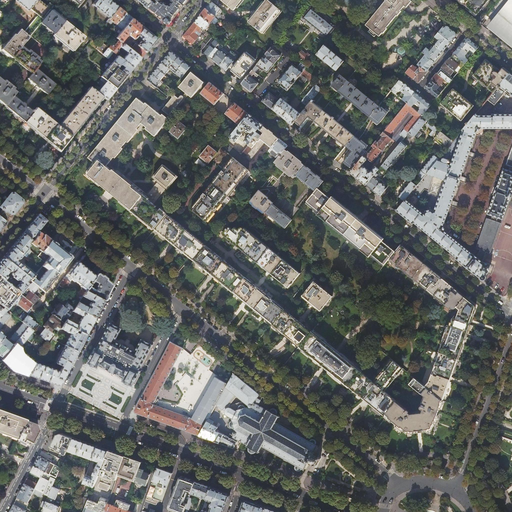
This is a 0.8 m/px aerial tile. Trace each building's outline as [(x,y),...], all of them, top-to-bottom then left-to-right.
[(44,20),(52,10),(55,6),(54,5),(54,4),(43,1),(42,0),(16,0),(16,1),(29,11),(34,16),(36,14),(44,20)] [(109,19),(118,8),(109,0),(95,0),(92,4),(109,19)] [(138,0),(149,8),(155,2),(153,0),(138,0)] [(169,24),(188,0),(172,0),(172,1),(172,2),(173,2),(170,5),(168,6),(163,1),(163,0),(156,0),(155,2),(149,8),(159,17),(162,19),(169,24)] [(221,0),(234,11),(242,0),(221,0)] [(256,12),(248,22),(263,34),(281,10),(268,0),(266,0),(260,8),(256,12)] [(385,0),(386,1),(366,25),(371,29),(377,34),(380,36),(404,6),(406,7),(412,1),(410,0),(385,0)] [(477,15),(488,0),(459,0),(468,7),(477,15)] [(511,0),(510,0),(489,27),(498,33),(511,45),(511,0)] [(221,9),(212,1),(206,8),(216,16),(219,19),(223,15),(219,12),(221,9)] [(327,37),(335,27),(324,17),(323,18),(316,12),(318,9),(314,5),(312,8),(311,8),(303,17),(311,24),(312,25),(316,28),(327,37)] [(109,19),(106,23),(107,24),(108,22),(111,24),(113,22),(116,25),(125,13),(121,9),(118,8),(109,19)] [(210,23),(216,16),(206,8),(201,15),(210,23)] [(42,21),(41,23),(55,34),(54,35),(74,51),(82,41),(83,42),(84,41),(82,40),(85,37),(52,10),(44,20),(42,21)] [(125,13),(116,25),(123,30),(132,19),(128,15),(125,13)] [(210,23),(201,15),(195,22),(204,30),(210,23)] [(30,37),(41,23),(42,21),(40,19),(36,24),(35,23),(31,28),(28,24),(25,28),(24,32),(30,37)] [(116,38),(118,40),(121,42),(130,32),(131,32),(129,35),(132,38),(131,41),(129,40),(125,45),(128,47),(129,46),(132,41),(144,28),(137,23),(132,19),(123,30),(116,38)] [(197,47),(201,50),(213,37),(204,30),(195,22),(183,36),(194,45),(197,47)] [(445,27),(444,26),(439,32),(451,42),(457,34),(452,30),(446,25),(445,27)] [(151,34),(144,28),(132,41),(135,44),(146,53),(157,39),(151,34)] [(13,58),(13,57),(24,44),(30,37),(24,32),(21,29),(11,41),(10,40),(2,49),(13,58)] [(451,42),(439,32),(434,37),(438,40),(435,43),(436,44),(435,45),(442,52),(446,47),(451,42)] [(460,46),(468,52),(469,50),(473,54),(479,47),(472,41),(467,38),(464,42),(460,46)] [(92,40),(89,43),(96,49),(98,46),(92,40)] [(122,60),(133,69),(141,59),(130,50),(129,49),(128,47),(125,45),(121,42),(118,40),(113,46),(112,45),(111,47),(110,46),(108,48),(113,52),(116,54),(118,51),(118,49),(119,48),(121,48),(127,52),(127,54),(122,60)] [(31,49),(42,56),(47,49),(36,42),(31,49)] [(98,46),(96,49),(103,54),(108,48),(101,42),(98,46)] [(213,60),(224,46),(220,43),(215,48),(211,45),(205,51),(205,50),(203,52),(205,53),(208,56),(213,60)] [(267,57),(274,63),(277,59),(279,59),(280,57),(280,56),(281,55),(277,51),(279,48),(274,43),(270,49),(264,56),(267,57)] [(33,73),(36,68),(41,62),(43,60),(24,44),(13,57),(33,73)] [(130,50),(141,59),(146,53),(135,44),(130,50)] [(216,62),(219,65),(229,54),(231,51),(225,45),(224,46),(213,60),(216,62)] [(344,61),(325,45),(322,49),(320,51),(317,54),(337,70),(344,61)] [(442,52),(435,45),(433,47),(432,46),(429,50),(426,47),(422,52),(434,62),(439,56),(442,52)] [(453,54),(465,64),(469,59),(466,58),(466,57),(466,56),(465,55),(468,52),(460,46),(456,51),(453,54)] [(119,68),(128,75),(133,69),(122,60),(118,56),(114,60),(111,57),(109,57),(113,52),(108,48),(103,54),(112,62),(119,68)] [(307,54),(302,50),(298,55),(307,63),(312,56),(308,52),(307,54)] [(162,62),(170,69),(176,74),(177,72),(175,71),(175,70),(173,69),(172,67),(171,66),(172,64),(175,67),(174,68),(178,71),(185,62),(179,57),(171,51),(162,62)] [(434,62),(422,52),(417,59),(420,62),(417,65),(426,72),(431,66),(434,62)] [(242,78),(256,61),(246,53),(232,69),(235,72),(240,76),(242,78)] [(226,71),(236,59),(229,54),(219,65),(223,68),(226,71)] [(446,64),(454,71),(459,66),(461,68),(465,64),(453,54),(450,58),(446,64)] [(274,64),(274,63),(267,57),(265,59),(263,57),(253,70),(259,75),(262,72),(258,68),(259,67),(263,71),(264,69),(267,72),(269,69),(271,67),(273,67),(275,65),(274,64)] [(500,71),(494,66),(486,59),(472,76),(493,93),(510,73),(506,70),(504,67),(500,71)] [(116,72),(119,68),(112,62),(110,66),(107,63),(100,71),(103,73),(102,74),(102,75),(109,81),(109,80),(110,81),(114,76),(117,72),(116,72)] [(162,62),(157,68),(165,75),(170,69),(162,62)] [(176,74),(181,78),(191,67),(187,64),(185,62),(178,71),(177,72),(176,74)] [(301,74),(305,69),(299,64),(296,67),(293,64),(292,65),(290,65),(290,66),(289,67),(289,69),(286,73),(293,79),(295,77),(297,79),(299,77),(301,74)] [(442,68),(438,73),(449,83),(453,79),(450,76),(454,71),(446,64),(442,68)] [(412,65),(406,72),(411,76),(415,79),(418,75),(415,72),(417,69),(415,67),(415,68),(412,65)] [(418,75),(415,79),(418,82),(422,76),(426,72),(417,65),(415,67),(417,69),(415,72),(418,75)] [(47,94),(55,84),(36,68),(33,73),(28,78),(37,85),(36,86),(38,88),(39,87),(47,94)] [(157,68),(152,74),(160,80),(165,75),(157,68)] [(314,76),(305,69),(301,74),(310,81),(314,76)] [(247,88),(251,91),(254,88),(258,83),(252,78),(254,77),(256,78),(259,75),(253,70),(241,83),(247,88)] [(180,86),(187,91),(190,94),(193,96),(198,90),(204,83),(197,78),(191,73),(180,86)] [(293,79),(286,73),(282,77),(279,81),(282,84),(281,85),(285,88),(284,90),(280,87),(278,90),(284,95),(294,82),(292,81),(293,79)] [(438,160),(424,177),(418,185),(404,202),(397,210),(401,213),(413,223),(414,222),(457,257),(456,258),(465,265),(464,265),(470,270),(470,269),(479,276),(481,278),(481,279),(482,280),(483,280),(484,280),(485,280),(485,279),(486,279),(486,278),(486,277),(486,276),(487,273),(488,273),(491,265),(482,262),(483,259),(484,260),(486,254),(485,254),(486,252),(490,253),(495,239),(501,223),(496,221),(498,217),(503,219),(510,200),(511,197),(511,195),(511,192),(511,193),(511,192),(511,74),(510,73),(493,93),(488,100),(495,105),(507,90),(511,93),(511,94),(511,113),(493,114),(493,115),(478,115),(476,114),(468,123),(467,125),(463,130),(463,131),(451,165),(448,163),(449,161),(448,160),(444,158),(443,159),(442,161),(438,160)] [(435,77),(432,81),(439,87),(442,83),(446,87),(449,83),(438,73),(435,77)] [(152,74),(148,80),(156,86),(160,80),(152,74)] [(301,74),(299,77),(305,82),(307,79),(301,74)] [(339,91),(348,80),(341,75),(333,85),(339,91)] [(14,96),(17,92),(14,89),(15,88),(5,80),(4,81),(0,77),(0,101),(6,106),(14,96)] [(96,85),(93,88),(104,97),(107,100),(116,89),(114,87),(102,78),(97,84),(101,87),(102,85),(103,86),(101,89),(96,85)] [(370,116),(379,106),(348,80),(339,91),(370,116)] [(403,92),(408,86),(405,84),(400,80),(391,90),(396,94),(399,91),(400,90),(403,92)] [(426,88),(437,97),(441,94),(438,92),(439,91),(437,89),(439,87),(432,81),(428,85),(426,88)] [(218,88),(210,82),(201,93),(215,104),(224,94),(218,88)] [(313,99),(322,89),(316,84),(301,102),(307,106),(313,99)] [(407,103),(416,92),(411,89),(408,86),(403,92),(405,94),(404,95),(405,96),(402,100),(407,103)] [(59,125),(37,107),(34,110),(25,122),(42,136),(60,151),(91,112),(104,97),(93,88),(91,87),(59,125)] [(441,104),(462,121),(474,106),(461,95),(453,89),(441,104)] [(151,97),(161,105),(166,98),(156,90),(154,93),(151,97)] [(269,106),(273,109),(284,96),(284,95),(278,90),(275,94),(277,96),(275,97),(270,93),(267,96),(263,101),(269,106)] [(187,91),(183,96),(182,96),(182,95),(181,95),(181,96),(179,98),(175,95),(174,96),(173,96),(173,98),(163,110),(165,111),(162,115),(159,112),(158,114),(140,99),(136,106),(134,105),(127,114),(99,148),(100,149),(97,153),(92,159),(96,162),(89,171),(94,176),(93,177),(102,184),(103,183),(122,199),(121,200),(131,208),(156,228),(167,214),(164,211),(163,213),(156,208),(158,206),(155,204),(178,176),(170,169),(170,168),(168,168),(168,166),(167,167),(165,165),(155,178),(158,181),(161,183),(148,198),(146,197),(108,165),(142,123),(157,135),(190,94),(187,91)] [(418,105),(423,99),(419,95),(416,92),(407,103),(411,107),(414,103),(415,104),(415,105),(416,106),(417,104),(418,105)] [(25,122),(34,110),(33,109),(32,111),(24,105),(24,104),(23,103),(22,103),(14,96),(6,106),(5,106),(14,114),(25,122)] [(292,125),(295,121),(301,114),(283,99),(284,96),(273,109),(282,116),(292,125)] [(315,121),(324,110),(313,101),(314,100),(313,99),(307,106),(301,114),(295,121),(299,124),(301,126),(309,116),(313,119),(315,121)] [(418,112),(422,116),(431,105),(427,101),(423,99),(418,105),(420,107),(419,108),(421,109),(418,112)] [(240,107),(235,103),(227,113),(240,124),(249,114),(240,107)] [(393,142),(395,139),(400,143),(402,141),(407,135),(422,116),(418,112),(414,110),(411,107),(407,103),(381,135),(383,136),(382,138),(381,138),(381,139),(380,139),(380,140),(378,142),(376,140),(372,146),(374,147),(372,150),(371,150),(370,151),(370,152),(369,153),(367,152),(353,169),(350,172),(357,178),(362,182),(366,185),(376,173),(379,169),(376,166),(378,163),(377,163),(376,163),(370,169),(372,170),(370,171),(364,166),(363,164),(367,160),(368,159),(372,162),(382,150),(382,151),(391,140),(393,142)] [(381,107),(379,106),(370,116),(378,123),(387,113),(381,108),(381,107)] [(346,146),(354,135),(324,110),(315,121),(322,127),(325,129),(329,132),(330,133),(339,141),(346,146)] [(249,114),(240,124),(230,137),(236,141),(242,134),(242,131),(243,130),(243,127),(246,127),(246,131),(248,133),(250,132),(251,133),(245,141),(249,144),(264,126),(258,122),(249,114)] [(422,116),(407,135),(408,135),(407,136),(407,137),(408,137),(408,138),(410,138),(411,138),(413,136),(417,139),(423,132),(420,129),(426,122),(427,123),(426,125),(433,130),(431,133),(433,135),(438,129),(422,116)] [(179,121),(170,131),(179,138),(187,128),(179,121)] [(241,154),(240,153),(235,159),(248,170),(251,172),(269,151),(279,139),(271,132),(264,126),(249,144),(241,154)] [(433,135),(436,138),(444,145),(446,147),(446,146),(448,148),(453,141),(438,129),(433,135)] [(367,146),(354,135),(346,146),(347,147),(351,150),(352,151),(344,161),(348,164),(353,169),(367,152),(364,149),(366,148),(367,147),(366,147),(367,146)] [(283,141),(279,139),(269,151),(278,158),(285,149),(288,146),(283,141)] [(381,166),(386,170),(401,153),(402,153),(403,153),(404,152),(405,151),(405,150),(405,149),(407,146),(405,144),(405,143),(402,141),(400,143),(381,166)] [(240,153),(226,142),(221,148),(233,157),(235,159),(240,153)] [(200,156),(209,163),(218,152),(209,145),(200,156)] [(294,178),(296,175),(304,165),(295,157),(285,149),(278,158),(275,162),(294,178)] [(419,173),(424,177),(438,160),(440,157),(439,157),(435,154),(419,173)] [(195,162),(204,170),(209,163),(200,156),(195,162)] [(235,159),(233,157),(191,209),(206,222),(248,170),(235,159)] [(296,175),(315,191),(318,189),(324,181),(313,173),(304,165),(296,175)] [(369,188),(373,191),(380,182),(382,180),(378,177),(376,179),(375,178),(378,175),(376,173),(366,185),(369,188)] [(376,193),(380,197),(389,186),(382,180),(380,182),(373,191),(376,193)] [(398,197),(404,202),(418,185),(412,180),(404,189),(398,197)] [(158,181),(146,197),(148,198),(161,183),(158,181)] [(307,202),(384,265),(389,259),(395,251),(385,243),(362,225),(350,215),(330,198),(318,189),(315,191),(307,202)] [(266,213),(266,212),(273,204),(274,203),(259,191),(251,201),(266,213)] [(22,200),(13,193),(11,194),(1,207),(3,209),(0,211),(0,216),(5,220),(10,214),(12,215),(22,202),(22,200)] [(266,212),(286,228),(292,220),(273,204),(266,212)] [(38,231),(47,220),(43,218),(39,214),(23,233),(30,239),(33,236),(35,238),(33,240),(32,239),(32,240),(33,241),(31,243),(36,247),(37,246),(41,249),(40,250),(42,252),(51,240),(46,236),(44,235),(38,231)] [(167,214),(156,228),(174,243),(195,260),(207,245),(168,214),(167,214)] [(223,234),(258,262),(270,247),(245,228),(245,229),(243,227),(241,227),(239,229),(236,227),(235,227),(233,229),(230,227),(229,227),(228,228),(227,228),(223,234)] [(30,239),(23,233),(12,246),(25,257),(28,253),(29,254),(32,251),(27,248),(29,246),(30,245),(28,243),(31,240),(30,239)] [(60,247),(51,240),(42,252),(46,254),(47,254),(50,256),(45,262),(42,266),(48,270),(38,282),(33,277),(32,279),(31,281),(38,287),(45,292),(53,283),(60,273),(65,267),(69,262),(72,257),(60,247)] [(395,251),(389,259),(448,307),(449,308),(450,308),(451,307),(453,309),(455,309),(456,307),(465,296),(458,291),(439,275),(419,259),(404,247),(401,244),(395,251)] [(207,245),(195,260),(213,275),(234,292),(246,277),(207,245)] [(25,257),(12,246),(8,251),(4,257),(30,278),(32,279),(33,277),(36,274),(23,264),(23,265),(18,261),(20,258),(22,256),(22,257),(25,259),(26,258),(25,257)] [(38,257),(40,255),(29,246),(27,248),(32,251),(38,257)] [(270,247),(258,262),(289,287),(292,284),(294,282),(301,273),(270,247)] [(30,278),(4,257),(0,261),(0,275),(5,280),(7,277),(7,276),(6,275),(9,272),(12,271),(12,272),(11,273),(11,275),(13,276),(13,277),(16,280),(17,280),(18,279),(19,280),(20,280),(20,282),(15,288),(21,293),(22,291),(26,287),(28,284),(26,282),(30,278)] [(98,274),(101,270),(98,267),(97,266),(96,266),(95,267),(91,272),(84,267),(77,261),(69,271),(55,289),(62,294),(68,286),(67,286),(71,280),(74,281),(75,281),(76,281),(81,285),(80,286),(82,288),(77,294),(76,294),(74,297),(79,301),(82,296),(86,291),(92,281),(98,274)] [(104,300),(112,285),(106,280),(98,274),(92,281),(86,291),(104,300)] [(0,303),(7,309),(7,310),(14,302),(20,293),(21,293),(15,288),(11,285),(8,282),(5,280),(0,275),(0,303)] [(246,277),(234,292),(267,319),(272,323),(284,309),(246,277)] [(36,290),(38,287),(31,281),(28,284),(26,287),(33,293),(36,290)] [(321,311),(333,296),(315,281),(303,296),(321,311)] [(298,293),(302,296),(309,287),(305,284),(298,293)] [(25,298),(33,304),(36,300),(38,297),(33,293),(26,287),(22,291),(25,292),(28,294),(25,298)] [(95,318),(104,300),(86,291),(82,296),(92,302),(92,303),(91,303),(91,302),(90,303),(89,303),(89,304),(89,305),(89,306),(87,305),(86,306),(78,302),(75,306),(75,307),(95,318)] [(30,307),(33,304),(25,298),(20,293),(14,302),(19,306),(29,314),(31,311),(29,309),(30,307)] [(470,301),(465,296),(456,307),(459,309),(456,319),(469,324),(471,320),(472,316),(473,313),(475,307),(474,304),(470,301)] [(68,317),(71,313),(68,310),(69,308),(65,305),(63,307),(59,303),(56,307),(55,308),(51,313),(60,320),(64,316),(67,318),(68,317)] [(87,335),(95,318),(75,307),(72,311),(82,316),(77,325),(67,319),(64,323),(87,335)] [(284,309),(272,323),(288,336),(300,346),(312,331),(284,309)] [(0,359),(1,360),(3,358),(29,326),(23,322),(10,339),(13,341),(12,342),(11,341),(10,342),(0,334),(0,328),(1,329),(5,324),(4,323),(5,321),(7,322),(10,317),(9,316),(10,315),(5,311),(0,317),(0,359)] [(51,313),(49,315),(48,317),(49,318),(43,326),(45,327),(51,332),(51,331),(52,331),(54,328),(54,327),(55,328),(57,326),(60,328),(64,323),(60,320),(51,313)] [(23,322),(29,326),(33,330),(38,323),(36,322),(34,320),(32,318),(28,315),(22,321),(23,322)] [(439,353),(457,359),(461,349),(464,340),(466,332),(469,324),(456,319),(453,318),(450,326),(448,326),(442,343),(442,344),(439,353)] [(78,352),(87,335),(64,323),(60,328),(71,334),(65,345),(78,352)] [(140,370),(153,345),(150,344),(150,343),(145,341),(142,340),(136,352),(129,348),(122,344),(115,341),(122,329),(119,327),(114,324),(114,325),(111,323),(98,349),(97,348),(89,363),(91,364),(96,367),(97,367),(99,368),(100,365),(101,366),(101,367),(102,367),(108,370),(109,371),(109,370),(115,373),(115,374),(116,374),(122,377),(123,378),(123,377),(125,378),(124,381),(125,382),(131,385),(133,386),(141,371),(140,370)] [(14,369),(28,374),(35,365),(17,350),(28,338),(32,334),(31,333),(34,331),(33,330),(29,326),(3,358),(14,369)] [(50,343),(51,342),(48,340),(53,334),(51,332),(45,327),(42,332),(39,335),(50,343)] [(320,338),(312,331),(300,346),(324,365),(350,387),(362,372),(354,365),(340,353),(340,354),(327,344),(327,343),(320,338)] [(199,436),(208,420),(216,404),(228,384),(216,377),(192,418),(190,417),(172,411),(154,405),(183,348),(171,341),(141,398),(134,410),(135,413),(149,418),(185,430),(185,431),(199,436)] [(67,372),(78,352),(65,345),(56,363),(62,366),(60,369),(67,372)] [(425,386),(442,400),(450,378),(457,359),(439,353),(430,381),(425,386)] [(362,372),(350,387),(365,399),(384,415),(396,400),(385,391),(403,369),(392,359),(373,382),(362,372)] [(61,384),(67,372),(60,369),(59,371),(53,369),(54,368),(52,367),(51,368),(37,362),(35,365),(28,374),(58,385),(59,385),(60,385),(60,384),(61,384)] [(250,404),(251,404),(252,401),(257,404),(258,403),(259,404),(263,397),(259,395),(259,393),(234,373),(228,384),(216,404),(224,411),(225,411),(225,410),(225,409),(226,409),(227,408),(226,407),(227,407),(227,408),(228,407),(230,407),(230,408),(231,407),(232,408),(231,408),(236,411),(237,411),(236,410),(237,409),(238,410),(238,409),(238,408),(238,407),(239,406),(238,406),(239,405),(240,405),(242,404),(243,405),(243,404),(244,405),(245,406),(246,407),(247,407),(247,406),(248,406),(248,407),(249,408),(249,407),(249,406),(249,405),(249,404),(250,404)] [(396,400),(384,415),(400,428),(407,433),(415,432),(423,431),(432,430),(435,422),(440,408),(442,400),(425,386),(415,378),(410,384),(424,396),(421,407),(421,408),(421,409),(422,409),(421,412),(410,414),(409,413),(409,412),(409,411),(396,400)] [(316,466),(321,458),(320,457),(320,456),(314,453),(315,452),(314,452),(316,448),(317,448),(318,447),(317,447),(317,446),(316,445),(317,444),(316,444),(316,443),(316,442),(316,441),(315,440),(314,439),(313,439),(312,439),(311,439),(311,440),(310,440),(309,441),(305,439),(306,438),(305,437),(304,438),(300,436),(301,435),(300,434),(299,435),(295,433),(296,432),(295,432),(294,432),(290,430),(291,429),(290,429),(289,430),(286,427),(285,426),(285,427),(281,425),(281,424),(278,422),(276,421),(278,417),(279,417),(280,416),(279,416),(280,415),(279,414),(278,415),(277,414),(277,413),(277,412),(277,411),(278,410),(277,410),(274,408),(273,407),(273,408),(272,408),(271,409),(270,410),(269,409),(268,408),(268,409),(267,408),(266,409),(264,407),(263,406),(262,407),(258,405),(259,404),(258,403),(257,404),(252,401),(251,404),(250,404),(249,404),(249,405),(249,406),(249,407),(249,408),(248,407),(248,406),(247,406),(247,407),(246,407),(245,406),(244,405),(243,404),(243,405),(242,404),(240,405),(239,405),(238,406),(239,406),(238,407),(238,408),(238,409),(238,410),(237,409),(236,410),(237,411),(236,411),(231,408),(232,408),(231,407),(230,408),(230,407),(228,407),(227,408),(227,407),(226,407),(227,408),(226,409),(225,409),(225,410),(225,411),(224,411),(224,412),(225,412),(225,413),(226,414),(227,414),(226,415),(227,415),(228,415),(233,418),(231,418),(231,419),(232,420),(231,420),(230,421),(230,422),(229,422),(229,423),(229,425),(230,426),(230,427),(231,427),(232,428),(233,428),(234,428),(235,429),(234,429),(235,430),(235,429),(236,430),(236,431),(235,431),(234,431),(233,432),(233,433),(234,434),(234,435),(233,436),(237,439),(238,441),(239,440),(242,442),(243,442),(242,443),(243,443),(244,443),(247,444),(246,445),(247,446),(248,447),(248,446),(249,447),(249,448),(249,449),(249,450),(248,451),(249,451),(250,452),(251,453),(252,453),(253,453),(253,454),(254,454),(254,453),(255,452),(256,452),(256,451),(257,451),(258,451),(257,452),(258,453),(259,452),(260,453),(260,451),(259,451),(262,446),(267,449),(271,451),(271,452),(272,452),(272,451),(276,454),(277,455),(277,454),(281,456),(281,457),(282,458),(282,457),(286,459),(285,460),(287,460),(291,462),(290,463),(291,463),(292,462),(296,465),(295,466),(296,466),(296,467),(295,467),(296,468),(296,469),(296,470),(297,470),(298,471),(299,471),(300,471),(301,470),(302,469),(302,470),(303,469),(304,469),(305,469),(306,469),(306,468),(305,467),(307,463),(308,464),(309,463),(315,466),(316,466)] [(27,421),(0,410),(0,430),(18,437),(20,432),(22,433),(27,421)] [(216,430),(218,427),(213,423),(214,422),(210,420),(209,421),(208,420),(199,436),(211,440),(216,430)] [(20,432),(18,437),(17,438),(27,443),(28,441),(32,443),(36,436),(39,430),(37,424),(27,421),(22,433),(20,432)] [(234,448),(238,441),(237,439),(233,436),(234,435),(230,433),(228,436),(216,430),(211,440),(234,448)] [(57,450),(66,455),(68,450),(73,437),(62,433),(57,435),(54,441),(51,446),(58,449),(57,450)] [(73,437),(68,450),(92,460),(92,459),(96,460),(93,467),(94,469),(95,469),(92,477),(86,474),(83,483),(94,487),(99,473),(109,450),(73,437)] [(109,450),(99,473),(117,479),(119,474),(125,456),(109,450)] [(56,477),(61,467),(51,462),(52,461),(48,458),(47,460),(45,459),(39,456),(37,460),(34,466),(56,477)] [(142,462),(125,456),(119,474),(135,480),(142,462)] [(145,463),(142,462),(135,480),(134,484),(136,485),(137,483),(138,483),(137,484),(138,485),(139,486),(140,486),(141,487),(142,487),(143,486),(144,486),(145,485),(146,485),(150,474),(147,472),(147,470),(145,469),(145,468),(145,467),(145,466),(144,466),(145,463)] [(54,482),(56,477),(34,466),(31,472),(41,477),(39,480),(38,484),(27,479),(25,483),(35,489),(49,496),(54,482)] [(173,473),(158,468),(146,500),(156,504),(158,500),(162,501),(173,473)] [(189,479),(181,476),(180,478),(178,477),(171,495),(173,496),(169,506),(170,508),(179,511),(184,511),(185,508),(187,503),(183,502),(187,491),(191,493),(195,481),(189,479)] [(211,487),(195,481),(191,493),(207,499),(211,487)] [(61,485),(54,482),(49,496),(46,502),(44,507),(42,511),(45,511),(57,511),(60,506),(54,503),(56,499),(60,489),(61,485)] [(28,502),(35,489),(25,483),(18,497),(28,502)] [(221,490),(211,487),(207,499),(206,500),(211,501),(210,504),(211,505),(211,506),(210,511),(203,509),(202,511),(224,511),(230,496),(228,493),(221,490)] [(88,499),(89,499),(84,497),(83,498),(82,498),(81,500),(82,501),(81,502),(82,503),(80,509),(84,510),(86,506),(88,499)] [(88,499),(86,506),(98,511),(100,511),(104,511),(105,510),(108,503),(109,501),(103,498),(101,501),(100,501),(99,503),(88,499)] [(108,503),(105,510),(108,511),(107,511),(132,511),(123,509),(123,507),(129,509),(131,504),(117,500),(115,505),(120,507),(120,508),(108,503)] [(244,501),(240,511),(264,511),(267,507),(247,500),(244,501)] [(16,501),(14,504),(27,510),(28,508),(16,501)]
